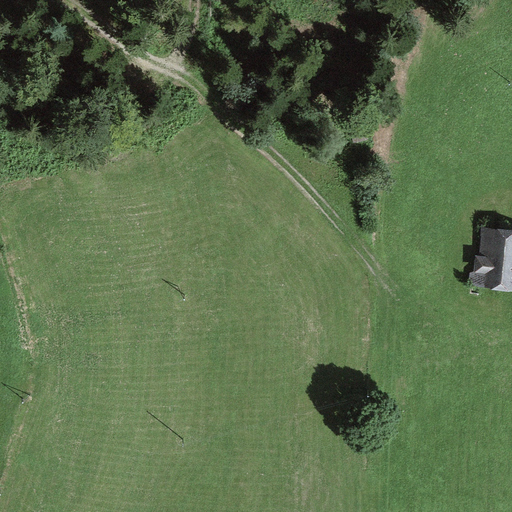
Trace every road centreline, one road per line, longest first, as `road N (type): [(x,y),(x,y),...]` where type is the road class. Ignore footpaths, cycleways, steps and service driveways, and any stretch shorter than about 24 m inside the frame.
road 1 (track): [(212,101),(290,168),(368,256)]
road 2 (track): [(212,101),(109,4),(94,0)]
